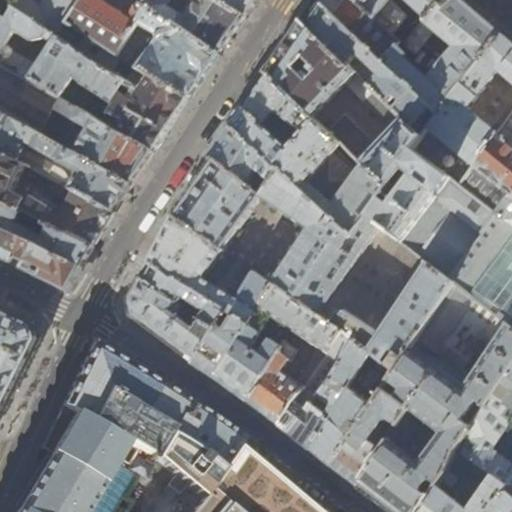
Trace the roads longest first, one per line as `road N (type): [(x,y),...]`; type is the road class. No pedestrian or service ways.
road 1 (residential): [(81,316),(288,0)]
road 2 (residential): [(352,511),(261,434),(81,316)]
road 3 (residential): [(0,477),(81,316)]
